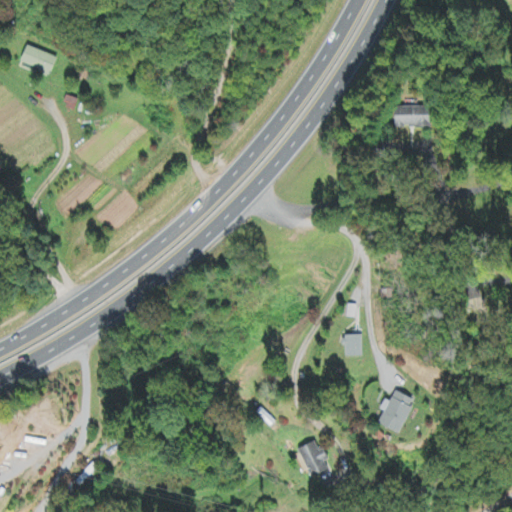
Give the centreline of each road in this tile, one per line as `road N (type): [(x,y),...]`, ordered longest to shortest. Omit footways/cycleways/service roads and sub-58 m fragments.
road 1 (trunk): [(0,372),(100,311),(259,182),(351,64),(382,0)]
road 2 (trunk): [(357,0),(323,61),(236,173),(149,249),(0,346)]
road 3 (residential): [(259,182),(288,210),(349,230),(357,250),(309,321),(290,370),(294,402),(331,440)]
road 4 (residential): [(305,212),(433,197),(511,176)]
